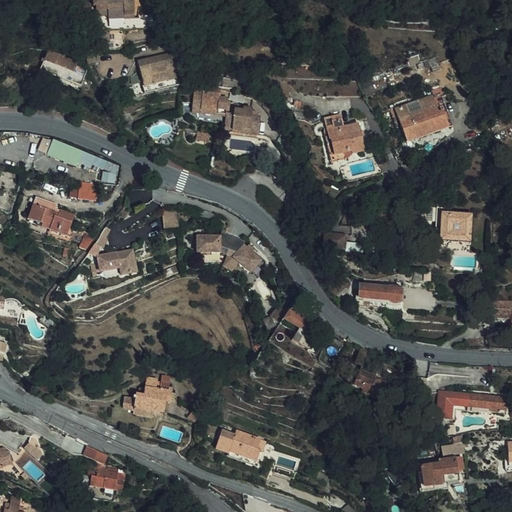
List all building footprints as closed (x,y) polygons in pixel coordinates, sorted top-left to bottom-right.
[(143,1),(149,0),(148,0),(102,0),(102,7),(105,7),(105,19),(121,25),(142,26),(142,21),(143,1)] [(149,0),(143,1),(142,21),(142,26),(121,25),(144,32),(148,32),(148,23),(147,7),(149,6),(149,0)] [(71,55),(69,58),(65,56),(58,70),(67,76),(71,69),(90,78),(92,75),(84,66),(82,64),(83,60),(71,55)] [(179,87),(170,57),(137,66),(146,96),(179,87)] [(90,78),(71,69),(67,76),(87,86),(90,78)] [(197,117),(223,120),(223,123),(231,124),(232,120),(234,98),(200,94),(197,117)] [(448,126),(454,143),(458,142),(446,108),(439,111),(444,128),(448,126)] [(448,126),(444,128),(439,111),(399,124),(410,158),(454,143),(448,126)] [(265,123),(257,122),(258,114),(248,113),(248,116),(239,115),(239,121),(232,120),(231,124),(230,134),(237,134),(237,137),(245,139),(246,133),(264,135),(265,123)] [(332,123),(326,124),(329,136),(335,161),(345,159),(352,157),(353,159),(365,156),(358,126),(343,128),(342,125),(333,127),(332,123)] [(237,137),(237,134),(230,134),(229,140),(263,145),(264,135),(246,133),(245,139),(237,137)] [(44,136),(38,149),(47,153),(52,139),(44,136)] [(331,162),(335,161),(329,136),(325,137),(331,162)] [(48,155),(76,166),(83,151),(54,139),(48,155)] [(203,142),(202,150),(214,151),(215,144),(203,142)] [(278,148),(282,159),(292,156),(288,144),(278,148)] [(345,159),(335,161),(331,162),(332,169),(347,166),(345,159)] [(78,198),(95,201),(98,185),(80,182),(78,198)] [(47,217),(54,221),(51,228),(66,235),(76,214),(63,209),(62,212),(36,202),(30,215),(45,221),(47,217)] [(435,211),(435,228),(440,228),(440,247),(445,247),(447,245),(461,245),(463,249),(470,249),(471,217),(450,217),(450,212),(435,211)] [(184,228),(183,212),(163,213),(164,230),(184,228)] [(101,234),(95,245),(103,245),(103,239),(110,230),(108,227),(101,234)] [(223,252),(236,258),(254,274),(265,263),(248,247),(250,242),(225,234),(224,236),(201,236),(201,252),(223,252)] [(84,235),(78,248),(84,251),(91,241),(84,235)] [(325,255),(346,255),(346,247),(347,241),(325,241),(325,255)] [(95,245),(89,254),(99,256),(101,247),(95,245)] [(346,255),(346,256),(361,257),(362,247),(346,247),(346,255)] [(136,273),(134,251),(120,253),(123,270),(120,271),(121,275),(136,273)] [(123,270),(120,253),(99,256),(100,266),(92,267),(93,272),(100,271),(120,268),(120,271),(123,270)] [(360,288),(359,300),(386,304),(389,307),(395,308),(400,306),(400,295),(389,294),(389,292),(360,288)] [(12,308),(12,297),(0,291),(0,310),(4,311),(5,308),(12,308)] [(288,314),(303,322),(308,316),(292,307),(288,314)] [(278,309),(272,319),(282,326),(284,322),(288,315),(278,309)] [(284,322),(299,331),(296,337),(292,343),(308,353),(316,340),(314,339),(314,337),(311,335),(311,337),(305,334),(309,326),(303,322),(288,314),(288,315),(284,322)] [(0,352),(10,354),(12,344),(0,341),(0,352)] [(361,369),(364,364),(368,366),(372,357),(359,351),(353,365),(361,369)] [(0,358),(9,360),(10,354),(0,352),(0,358)] [(359,375),(353,391),(362,394),(359,400),(366,403),(378,406),(380,402),(388,404),(391,388),(374,383),(375,380),(368,378),(359,375)] [(162,403),(157,402),(159,396),(159,392),(149,390),(147,401),(146,408),(141,407),(138,407),(137,413),(127,412),(126,415),(167,423),(168,415),(172,415),(174,405),(170,404),(172,390),(164,389),(163,396),(162,403)] [(436,422),(451,423),(452,409),(466,411),(468,399),(439,396),(436,422)] [(506,416),(507,404),(468,399),(466,411),(506,416)] [(136,422),(156,425),(166,427),(167,423),(126,415),(125,423),(135,425),(136,422)] [(135,428),(144,430),(156,432),(156,430),(156,425),(136,422),(135,425),(135,428)] [(158,430),(156,430),(156,432),(144,430),(142,442),(155,444),(158,430)] [(258,464),(262,453),(260,452),(263,442),(238,433),(236,437),(223,433),(216,452),(229,457),(231,458),(232,455),(258,464)] [(453,437),(456,445),(464,442),(461,434),(453,437)] [(23,447),(36,459),(42,453),(28,441),(23,447)] [(263,442),(260,452),(262,453),(264,454),(268,444),(263,442)] [(90,446),(83,453),(103,467),(109,458),(90,446)] [(2,447),(0,447),(0,463),(11,459),(7,450),(2,447)] [(232,455),(231,458),(229,457),(228,459),(259,470),(261,466),(258,464),(232,455)] [(433,464),(434,468),(416,469),(417,490),(435,489),(435,485),(439,485),(439,481),(452,480),(452,476),(457,476),(456,463),(433,464)] [(116,470),(92,465),(88,484),(111,490),(120,492),(122,481),(114,479),(116,470)] [(111,490),(88,484),(86,497),(109,502),(111,490)] [(376,511),(379,511),(386,506),(378,496),(370,504),(376,511)]
